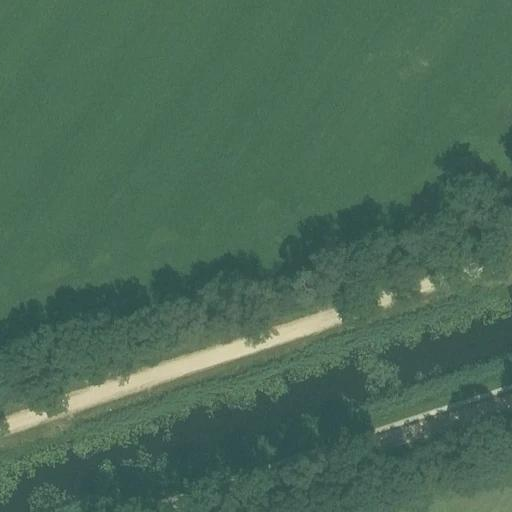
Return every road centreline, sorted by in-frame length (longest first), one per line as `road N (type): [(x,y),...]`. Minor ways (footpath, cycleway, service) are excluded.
road 1 (track): [(511,256),(0,430)]
road 2 (track): [(179,511),(511,403)]
